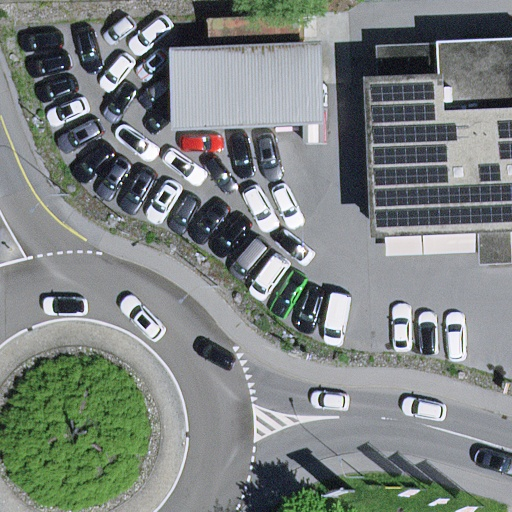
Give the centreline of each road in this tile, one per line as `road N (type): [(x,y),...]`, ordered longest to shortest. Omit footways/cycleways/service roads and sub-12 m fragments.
road 1 (residential): [(511,450),(360,413),(218,417)]
road 2 (primary): [(218,417),(199,350),(151,298),(86,274),(16,282)]
